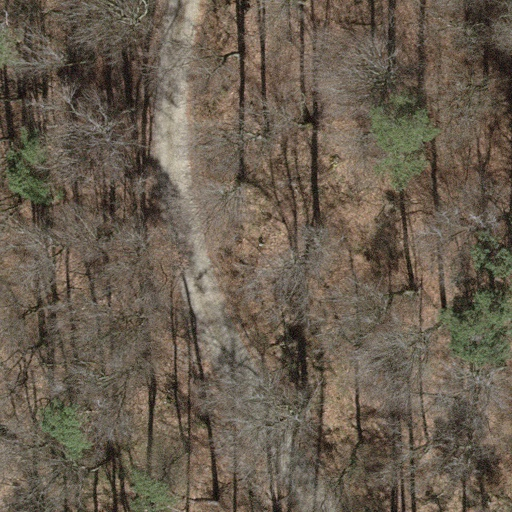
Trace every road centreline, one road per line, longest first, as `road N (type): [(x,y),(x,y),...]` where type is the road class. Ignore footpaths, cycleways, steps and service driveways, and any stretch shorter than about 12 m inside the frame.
road 1 (track): [(322,511),(162,121)]
road 2 (track): [(182,0),(162,121)]
